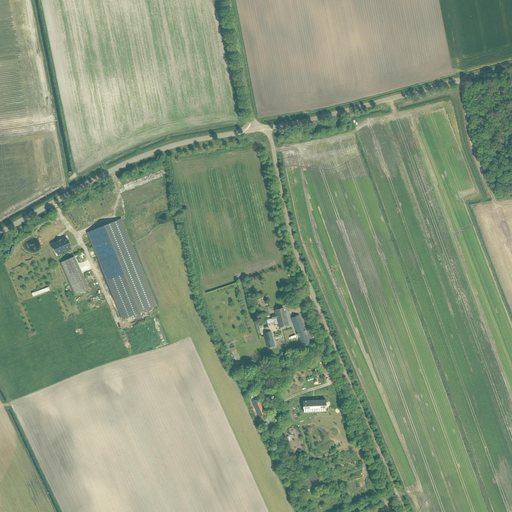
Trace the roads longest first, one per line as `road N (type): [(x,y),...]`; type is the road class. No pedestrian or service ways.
road 1 (track): [(404,511),(293,247),(267,127)]
road 2 (unclassified): [(0,232),(128,161),(254,129)]
road 3 (unclassified): [(254,129),(511,65)]
road 4 (unclassified): [(254,129),(228,0)]
